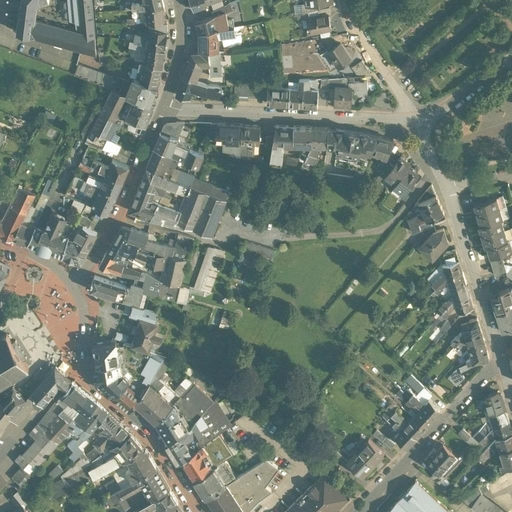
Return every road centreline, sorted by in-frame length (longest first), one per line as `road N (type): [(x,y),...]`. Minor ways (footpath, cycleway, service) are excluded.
road 1 (residential): [(71,283),(86,315),(85,378),(146,433),(196,511)]
road 2 (residential): [(414,122),(163,105)]
road 3 (residential): [(353,511),(481,378),(501,370)]
road 4 (residential): [(71,283),(120,209),(163,105)]
road 5 (residential): [(501,370),(445,193)]
road 6 (residential): [(414,122),(351,26),(345,0)]
